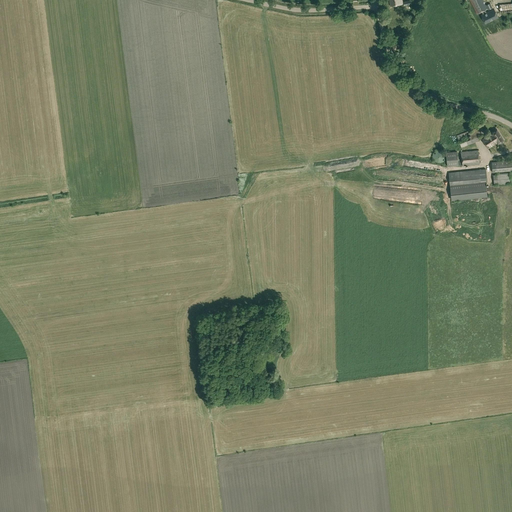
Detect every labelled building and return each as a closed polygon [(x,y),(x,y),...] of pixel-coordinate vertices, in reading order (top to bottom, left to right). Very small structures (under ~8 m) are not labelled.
[(469,0),(476,14),(482,11),(485,10),(487,9),(483,0),(469,0)] [(511,3),(500,4),(500,12),(511,11),(511,3)] [(485,23),(498,17),(494,9),(487,13),(485,10),(482,11),(484,13),(482,15),(485,23)] [(479,137),(483,135),(480,130),(478,131),(476,127),(457,135),(461,147),(474,142),(473,142),(480,139),(479,137)] [(498,143),(499,143),(500,144),(503,142),(503,141),(504,140),(497,129),(490,134),(482,139),(488,148),(497,142),(498,143)] [(445,160),(445,158),(445,156),(445,154),(444,153),(441,151),(439,150),(437,150),(435,151),(434,153),(433,154),(432,156),(432,158),(432,159),(433,160),(434,161),(435,162),(436,163),(438,163),(439,163),(441,163),(442,162),(443,162),(445,160)] [(462,166),(480,164),(478,150),(461,152),(462,166)] [(457,151),(446,152),(447,166),(459,165),(457,151)] [(493,172),(511,170),(511,160),(492,162),(493,172)] [(450,188),(486,184),(484,169),(449,173),(450,188)] [(502,183),(510,183),(509,172),(497,173),(497,174),(493,174),(494,184),(502,183)] [(486,184),(450,188),(452,199),(487,196),(486,184)]
